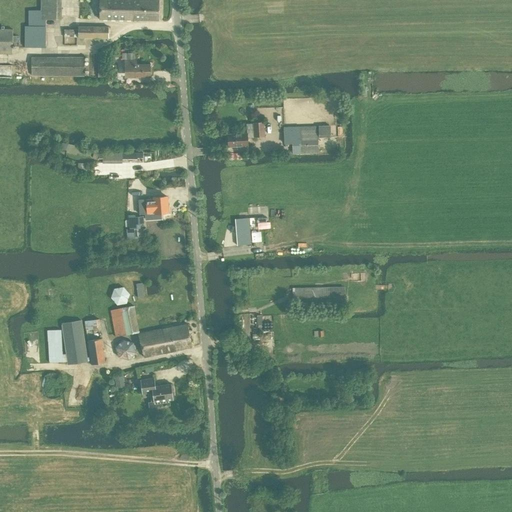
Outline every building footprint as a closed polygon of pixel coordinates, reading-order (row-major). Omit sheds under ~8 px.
[(45,18),(61,18),(61,0),(40,0),(41,10),(28,10),(28,25),(45,25),(45,18)] [(100,0),(99,19),(158,20),(157,0),(100,0)] [(24,48),(46,48),(45,25),(28,25),(23,25),(24,48)] [(108,38),(108,27),(78,26),(78,29),(64,29),(64,37),(108,38)] [(13,36),(13,31),(13,29),(12,29),(0,29),(0,53),(12,54),(13,43),(17,43),(17,36),(13,36)] [(125,53),(125,74),(125,77),(150,77),(150,64),(136,64),(136,60),(134,60),(134,53),(125,53)] [(84,76),(84,57),(32,57),(32,75),(84,76)] [(228,147),(248,145),(247,139),(256,139),(256,137),(265,137),(264,122),(253,123),(253,132),(247,133),(227,134),(228,147)] [(318,153),(317,138),(330,137),(330,126),(284,127),(284,143),(292,143),(293,154),(318,153)] [(63,143),(61,149),(66,150),(66,152),(77,155),(77,153),(85,155),(86,148),(63,143)] [(99,153),(93,152),(92,157),(98,159),(103,158),(103,163),(121,163),(121,159),(137,159),(137,158),(143,158),(143,153),(135,152),(135,154),(126,154),(126,152),(121,152),(99,153)] [(87,173),(88,163),(78,163),(77,172),(87,173)] [(155,213),(168,212),(167,197),(154,198),(154,199),(147,200),(148,214),(155,213)] [(126,239),(137,238),(136,229),(140,228),(140,224),(144,224),(143,214),(129,215),(130,228),(127,229),(126,239)] [(237,245),(250,244),(248,218),(235,219),(237,245)] [(118,305),(127,303),(130,294),(123,286),(114,289),(111,298),(118,305)] [(293,298),(313,298),(344,297),(344,287),(324,287),(292,288),(293,298)] [(116,337),(139,332),(134,306),(111,311),(116,337)] [(98,313),(93,313),(90,314),(91,320),(85,321),(90,356),(87,357),(82,320),(62,323),(66,354),(63,354),(61,329),(48,330),(49,363),(67,361),(68,364),(91,360),(91,364),(105,363),(99,319),(98,315),(98,313)] [(144,357),(191,347),(186,325),(139,334),(144,357)] [(129,360),(136,352),(134,342),(123,339),(115,347),(118,357),(129,360)] [(120,377),(115,378),(117,388),(122,387),(125,386),(123,376),(120,377)] [(154,378),(140,380),(142,394),(153,392),(154,402),(148,403),(149,411),(158,410),(158,407),(170,405),(169,400),(173,399),(171,384),(155,386),(154,378)]
